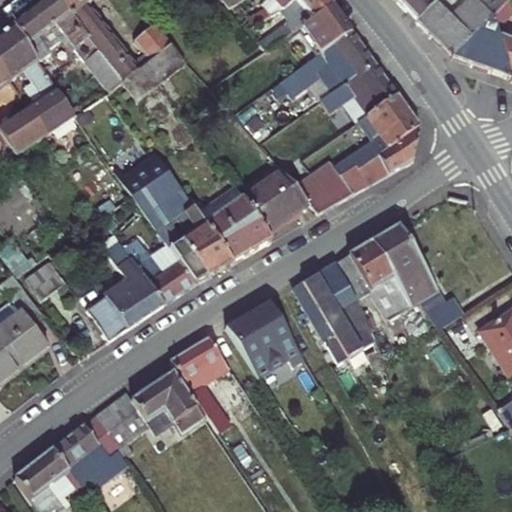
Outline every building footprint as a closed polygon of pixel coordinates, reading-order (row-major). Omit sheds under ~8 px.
[(64,41),(109,96),(122,86),(55,0),(50,0),(12,29),(37,66),(51,56),(48,53),(64,41)] [(138,73),(86,6),(94,0),(55,0),(122,86),(138,73)] [(218,0),(228,10),(243,0),(218,0)] [(281,13),(296,0),(268,0),(262,7),(267,12),(248,21),(253,27),(272,18),(281,13)] [(272,18),(282,29),(259,46),(265,53),(305,26),(333,7),(326,0),(296,0),(281,13),(272,18)] [(393,0),(406,13),(419,0),(393,0)] [(433,6),(427,0),(419,0),(406,13),(416,23),(433,6)] [(439,0),(433,6),(416,23),(452,59),(492,17),(508,1),(509,0),(439,0)] [(495,30),(511,11),(508,1),(492,17),(495,30)] [(352,35),(333,7),(305,26),(325,53),(352,35)] [(492,17),(452,59),(511,81),(497,37),(495,30),(492,17)] [(170,47),(155,28),(134,44),(149,65),(170,47)] [(12,29),(0,38),(0,67),(12,86),(26,77),(42,102),(29,111),(47,139),(74,120),(52,89),(37,66),(12,29)] [(329,66),(343,87),(374,66),(352,35),(325,53),(279,86),(286,97),(329,66)] [(511,42),(497,37),(511,81),(511,42)] [(149,65),(138,73),(122,86),(136,105),(186,66),(170,47),(149,65)] [(329,118),(343,109),(356,128),(396,98),(374,66),(343,87),(320,104),(329,118)] [(0,67),(0,135),(17,159),(47,139),(29,111),(1,128),(0,126),(0,93),(12,86),(0,67)] [(86,112),(65,81),(52,89),(74,120),(86,112)] [(418,130),(396,98),(356,128),(370,145),(334,169),(331,165),(293,190),(307,207),(317,218),(353,197),(345,185),(359,176),(357,172),(418,130)] [(353,197),(412,164),(419,131),(418,130),(357,172),(359,176),(345,185),(353,197)] [(120,185),(139,210),(174,184),(157,158),(128,179),(120,185)] [(128,179),(121,169),(113,174),(120,185),(128,179)] [(293,190),(283,178),(279,174),(242,200),(265,236),(307,207),(293,190)] [(203,228),(196,217),(174,184),(139,210),(154,231),(160,226),(165,233),(175,226),(186,241),(180,245),(176,239),(165,246),(178,266),(193,288),(230,267),(203,228)] [(210,207),(218,218),(242,200),(235,190),(210,207)] [(242,200),(218,218),(210,207),(196,217),(203,228),(230,267),(270,244),(265,236),(242,200)] [(186,241),(175,226),(165,233),(160,226),(154,231),(165,246),(176,239),(180,245),(186,241)] [(419,306),(433,326),(438,333),(464,316),(456,304),(448,310),(445,305),(397,228),(371,243),(411,311),(419,306)] [(119,244),(114,238),(101,247),(105,253),(119,244)] [(178,266),(161,277),(137,242),(124,251),(165,308),(193,288),(178,266)] [(395,310),(399,317),(411,311),(371,243),(335,266),(356,301),(360,307),(374,339),(374,341),(389,335),(393,332),(390,323),(383,325),(380,319),(395,310)] [(105,253),(128,286),(88,312),(109,344),(165,308),(124,251),(119,244),(105,253)] [(66,287),(50,265),(26,283),(42,305),(66,287)] [(350,333),(337,312),(356,301),(335,266),(295,289),(342,374),(354,366),(338,340),(350,333)] [(12,304),(0,313),(0,344),(20,371),(48,349),(31,327),(43,318),(14,281),(2,290),(12,304)] [(342,374),(295,289),(280,299),(322,373),(327,382),(342,374)] [(308,381),(322,373),(280,299),(264,308),(308,381)] [(448,310),(456,304),(454,300),(445,305),(448,310)] [(282,359),(255,313),(226,331),(301,443),(314,435),(317,433),(298,404),(294,406),(279,384),(273,388),(262,370),(275,363),(282,359)] [(511,315),(480,336),(508,378),(511,374),(511,315)] [(438,333),(433,326),(409,343),(416,353),(440,336),(438,333)] [(375,374),(387,370),(374,341),(374,339),(362,344),(375,374)] [(229,371),(209,341),(170,364),(217,435),(228,428),(202,388),(229,371)] [(0,385),(20,371),(0,344),(0,385)] [(286,365),(282,359),(275,363),(280,369),(286,365)] [(206,424),(173,375),(132,403),(126,396),(96,419),(117,454),(127,446),(149,430),(155,439),(165,432),(174,446),(206,424)] [(511,403),(497,414),(510,432),(511,430),(511,403)] [(117,454),(96,419),(53,452),(70,473),(78,484),(117,454)] [(217,441),(208,428),(203,432),(211,445),(217,441)] [(301,443),(306,451),(319,442),(314,435),(301,443)] [(132,453),(127,446),(117,454),(121,461),(132,453)] [(53,452),(14,480),(37,511),(55,511),(56,511),(63,511),(65,511),(49,490),(65,478),(70,473),(53,452)] [(76,492),(65,478),(49,490),(65,511),(71,507),(65,500),(76,492)]
